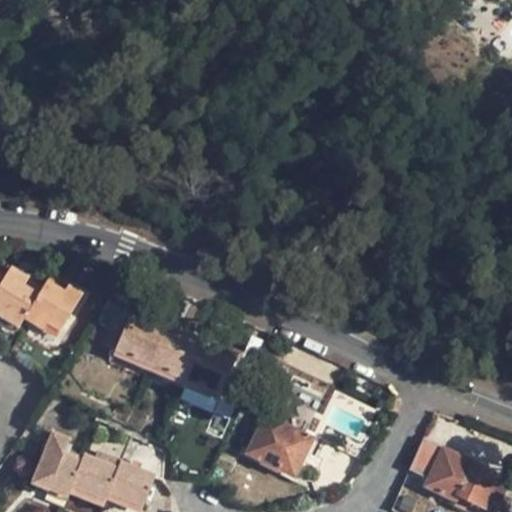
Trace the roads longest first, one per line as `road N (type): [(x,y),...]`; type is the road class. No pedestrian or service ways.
road 1 (residential): [(426,381),(123,247),(0,222)]
road 2 (residential): [(426,381),(353,511)]
